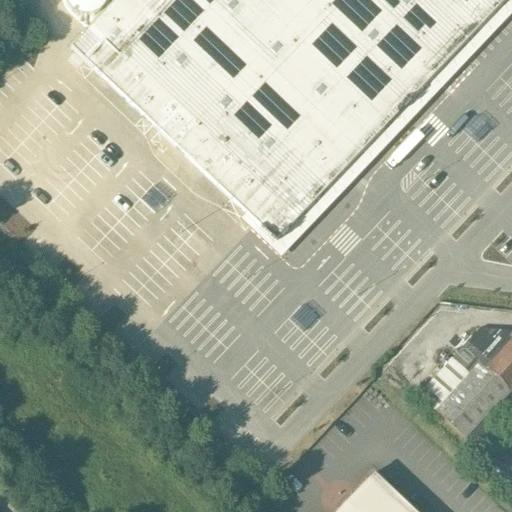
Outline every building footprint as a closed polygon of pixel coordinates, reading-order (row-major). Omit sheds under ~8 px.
[(116,0),(70,50),(275,244),(357,157),(431,79),(506,0),(116,0)] [(511,340),(511,333),(479,330),(452,360),(470,376),(479,365),(485,371),(511,340)] [(511,340),(485,371),(508,391),(509,391),(511,387),(511,340)] [(452,360),(418,397),(436,414),(470,376),(452,360)] [(470,376),(436,414),(464,440),(481,422),(508,391),(485,371),(479,365),(470,376)] [(481,422),(464,440),(476,451),(493,433),(481,422)] [(412,511),(373,475),(337,511),(412,511)]
